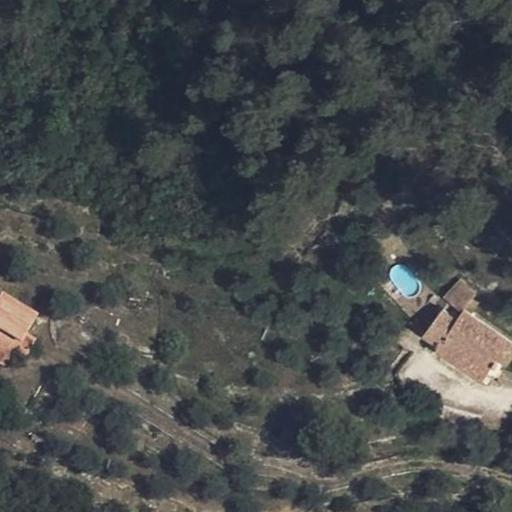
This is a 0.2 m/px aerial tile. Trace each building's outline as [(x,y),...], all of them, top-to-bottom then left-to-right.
[(483,322),(494,306),(474,291),(463,309),(483,322)] [(6,302),(0,312),(0,331),(11,338),(25,314),(6,302)] [(47,359),(52,351),(62,334),(25,314),(11,338),(47,359)] [(465,359),(461,366),(510,393),(511,390),(511,339),(488,325),(482,334),(466,326),(451,352),(465,359)] [(0,331),(0,354),(11,338),(0,331)] [(52,351),(47,359),(11,338),(0,354),(0,366),(31,384),(40,371),(48,376),(60,357),(52,351)] [(61,415),(25,393),(15,409),(50,439),(61,415)]
